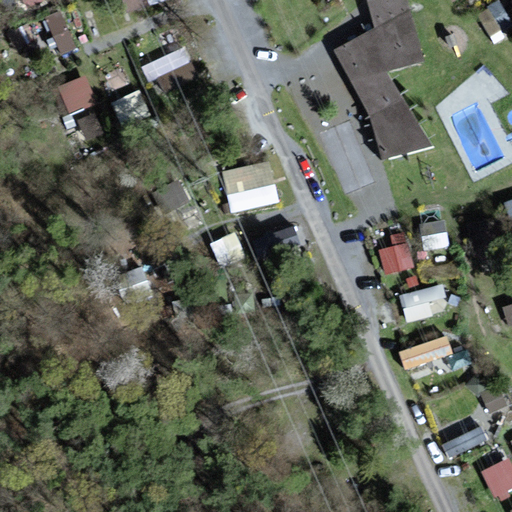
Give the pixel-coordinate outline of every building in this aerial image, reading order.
[(431,144),(391,73),(425,64),(409,0),(376,0),(367,2),(374,29),(337,51),(371,110),(386,156),(431,144)] [(501,0),(490,0),(476,7),(488,30),(511,19),(501,0)] [(61,7),(43,16),(60,49),(78,40),(61,7)] [(170,123),(208,106),(180,42),(141,59),(170,123)] [(57,80),(69,109),(97,98),(84,69),(57,80)] [(109,96),(120,119),(147,107),(137,84),(109,96)] [(92,107),(75,115),(85,135),(101,128),(92,107)] [(220,166),(229,208),(278,197),(269,156),(220,166)] [(167,210),(189,196),(175,174),(153,188),(167,210)] [(511,198),(464,220),(487,272),(511,260),(511,198)] [(440,202),(419,204),(423,232),(443,230),(440,202)] [(294,222),(272,230),(280,255),(303,248),(294,222)] [(403,226),(374,233),(383,270),(412,263),(403,226)] [(212,235),(219,261),(243,254),(237,229),(212,235)] [(441,279),(398,289),(404,315),(447,306),(441,279)] [(508,322),(511,321),(511,297),(502,300),(508,322)] [(447,330),(397,346),(403,365),(453,348),(447,330)] [(480,420),(440,438),(447,452),(487,435),(480,420)] [(511,462),(505,451),(479,466),(495,495),(511,485),(511,462)]
